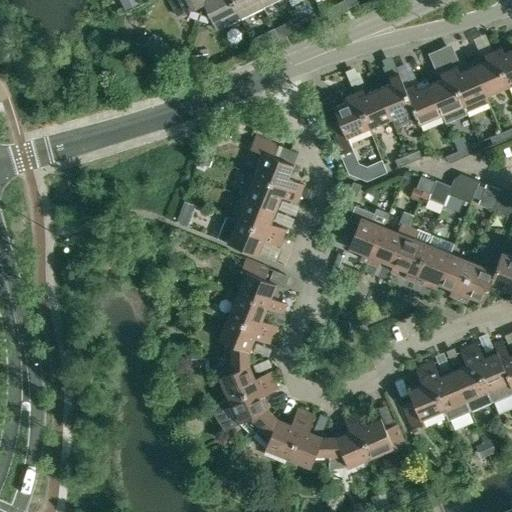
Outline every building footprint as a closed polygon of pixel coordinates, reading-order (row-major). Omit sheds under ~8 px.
[(168,0),(177,17),(189,11),(200,14),(204,0),(168,0)] [(204,0),(200,14),(210,18),(216,29),(241,17),(232,0),(204,0)] [(260,0),(232,0),(241,17),(264,6),(260,0)] [(153,35),(141,51),(163,68),(175,52),(153,35)] [(492,50),(507,86),(511,83),(511,48),(504,52),(501,47),(492,50)] [(472,65),(485,95),(507,86),(492,50),(483,54),(486,60),(472,65)] [(205,55),(188,58),(191,72),(207,70),(205,55)] [(448,69),(463,105),(485,95),(472,65),(459,71),(457,66),(448,69)] [(463,105),(448,69),(439,73),(442,79),(428,84),(441,114),(446,123),(467,114),(463,105)] [(419,123),(405,88),(398,73),(389,77),(391,82),(378,88),(391,118),(412,109),(418,124),(419,123)] [(441,114),(428,84),(415,90),(412,84),(405,88),(419,123),(441,114)] [(391,118),(378,88),(365,94),(363,88),(354,92),(369,128),(391,118)] [(319,104),(341,156),(353,151),(347,137),(369,128),(354,92),(345,96),(347,101),(333,107),(330,99),(319,104)] [(511,127),(501,132),(504,139),(511,136),(511,127)] [(504,139),(501,132),(489,137),(493,144),(504,139)] [(249,173),(300,194),(304,185),(287,178),(298,153),(255,136),(250,148),(263,153),(254,175),(249,173)] [(460,158),(471,153),(468,146),(457,151),(460,158)] [(409,163),(421,158),(418,150),(406,155),(409,163)] [(460,158),(457,151),(445,156),(448,163),(460,158)] [(409,163),(406,155),(395,160),(398,168),(409,163)] [(300,194),(249,173),(240,195),(275,210),(280,196),(297,203),(300,194)] [(423,191),(428,179),(421,176),(416,188),(423,191)] [(428,179),(423,191),(430,194),(435,182),(428,179)] [(355,197),(360,185),(352,182),(348,194),(355,197)] [(472,196),(477,185),(470,182),(465,194),(472,196)] [(478,205),(492,211),(501,190),(486,184),(485,188),(480,200),(480,199),(478,205)] [(511,194),(501,190),(492,211),(507,216),(510,211),(509,211),(511,204),(511,194)] [(275,210),(240,195),(231,218),(236,220),(282,239),(286,230),(269,223),(275,210)] [(348,219),(358,223),(348,247),(362,253),(360,259),(369,262),(383,226),(369,221),(373,212),(354,205),(348,219)] [(236,220),(227,243),(257,255),(262,241),(279,247),(282,239),(236,220)] [(383,226),(369,262),(377,266),(380,260),(393,266),(409,228),(401,225),(398,232),(383,226)] [(413,280),(431,237),(409,228),(393,266),(394,266),(392,271),(413,280)] [(438,284),(450,253),(453,245),(431,237),(413,280),(422,284),(424,278),(438,284)] [(458,298),(472,262),(450,253),(438,284),(451,289),(449,295),(458,298)] [(494,271),(481,301),(483,302),(488,289),(496,292),(498,287),(511,292),(511,257),(501,253),(494,271)] [(269,268),(245,259),(240,271),(245,273),(236,295),(266,307),(283,314),(286,304),(270,298),(276,284),(264,279),(269,268)] [(494,271),(472,262),(458,298),(466,302),(469,296),(481,301),(494,271)] [(236,295),(228,317),(274,336),(277,327),(261,320),(266,307),(236,295)] [(274,336),(228,317),(218,340),(230,345),(231,357),(249,357),(249,350),(254,338),(270,345),(274,336)] [(511,354),(508,356),(501,340),(493,343),(497,352),(511,390),(511,354)] [(492,401),(511,392),(511,390),(497,352),(483,358),(476,342),(467,345),(489,397),(490,396),(492,401)] [(467,406),(489,397),(467,345),(459,349),(465,365),(452,371),(467,406)] [(219,377),(228,399),(274,380),(270,371),(254,378),(249,364),(249,357),(231,357),(231,358),(216,358),(216,359),(219,377)] [(424,364),(445,415),(467,406),(452,371),(439,376),(432,360),(424,364)] [(444,415),(445,415),(424,364),(414,368),(421,384),(407,390),(412,401),(401,406),(411,429),(423,424),(421,419),(442,410),(444,415)] [(238,422),(249,437),(250,438),(272,415),(267,410),(261,396),(278,389),(274,380),(228,399),(238,422)] [(265,449),(287,458),(306,412),(297,408),(290,425),(277,419),(272,415),(250,438),(265,449)] [(360,408),(351,411),(370,457),(392,448),(394,453),(406,448),(396,424),(386,429),(381,418),(367,424),(360,408)] [(348,467),(370,457),(351,411),(342,415),(349,431),(336,437),(329,437),(329,469),(330,469),(348,467)] [(306,412),(287,458),(310,467),(315,455),(328,455),(328,469),(329,469),(329,437),(321,437),(308,432),(315,416),(306,412)] [(491,440),(478,446),(483,458),(496,452),(491,440)] [(391,511),(386,500),(373,505),(376,511),(391,511)]
